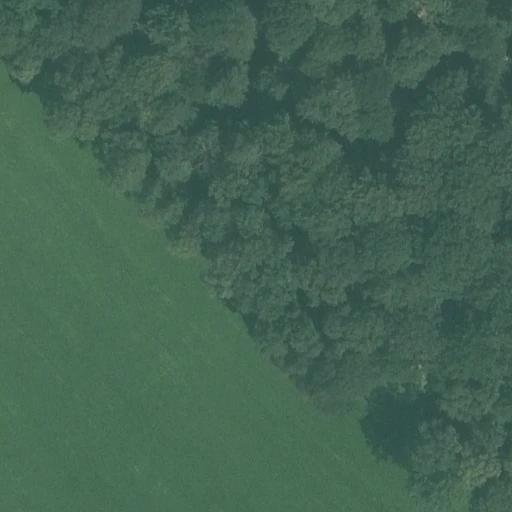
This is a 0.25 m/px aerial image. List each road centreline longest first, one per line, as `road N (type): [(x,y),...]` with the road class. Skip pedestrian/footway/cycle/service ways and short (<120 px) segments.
road 1 (track): [(511,361),(356,222),(343,185),(227,36),(178,0)]
road 2 (track): [(343,185),(361,159),(396,143),(511,129)]
